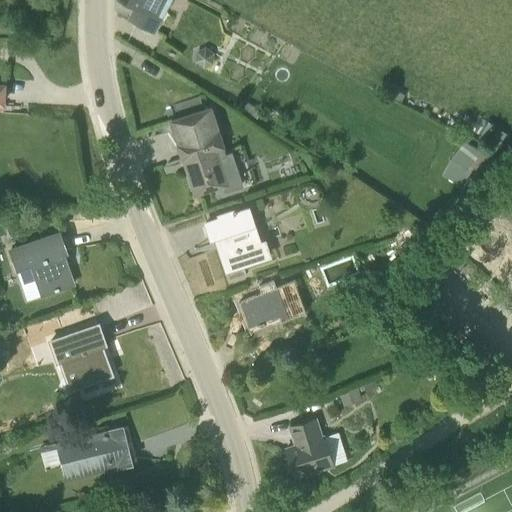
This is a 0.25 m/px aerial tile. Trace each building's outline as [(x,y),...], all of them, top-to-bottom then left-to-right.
[(169,0),(126,0),(135,5),(129,17),(154,30),(169,0)] [(198,64),(204,67),(211,65),(214,58),(211,51),(204,49),(198,51),(195,58),(198,64)] [(393,88),(390,95),(401,100),(404,94),(393,88)] [(204,110),(200,96),(173,105),(178,119),(172,121),(179,142),(178,143),(183,160),(185,159),(193,185),(222,176),(224,181),(239,176),(229,144),(224,146),(218,130),(217,131),(210,108),(204,110)] [(467,137),(444,170),(463,183),(486,150),(467,137)] [(259,240),(248,208),(236,212),(235,210),(219,215),(219,218),(206,222),(215,251),(220,249),(227,270),(258,260),(271,255),(266,238),(259,240)] [(61,254),(66,252),(59,232),(11,250),(28,299),(43,294),(74,283),(68,266),(66,267),(61,254)] [(261,283),(259,278),(254,280),(259,294),(239,302),(251,333),(306,312),(294,281),(277,287),(274,279),(261,283)] [(95,381),(113,374),(102,345),(106,343),(99,323),(51,340),(69,392),(83,387),(85,393),(98,388),(95,381)] [(340,394),(344,404),(360,398),(356,388),(340,394)] [(322,435),(317,417),(290,425),(296,445),(286,448),(295,476),(334,463),(324,434),(322,435)] [(67,478),(129,462),(129,460),(135,459),(132,444),(125,446),(121,427),(58,444),(67,478)]
